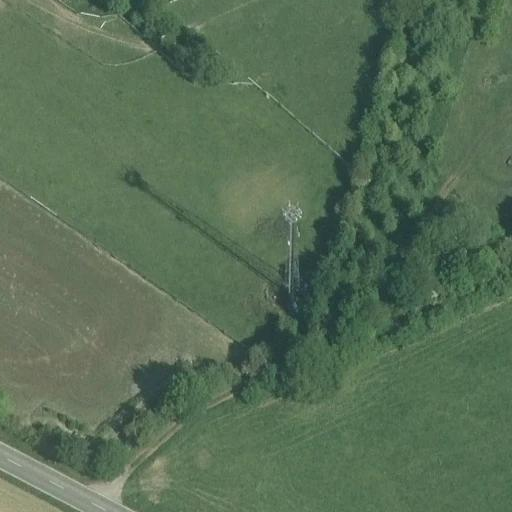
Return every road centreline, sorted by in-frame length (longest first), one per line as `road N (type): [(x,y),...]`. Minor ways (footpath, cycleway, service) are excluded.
road 1 (track): [(91,503),(186,414),(316,335)]
road 2 (tertiary): [(107,511),(0,455)]
